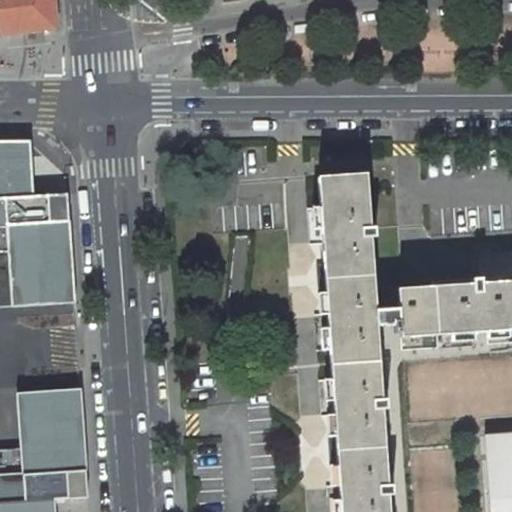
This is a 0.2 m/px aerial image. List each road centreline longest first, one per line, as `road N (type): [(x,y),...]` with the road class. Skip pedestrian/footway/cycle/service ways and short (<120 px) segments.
road 1 (secondary): [(103,107),(511,102)]
road 2 (tertiary): [(138,511),(103,107)]
